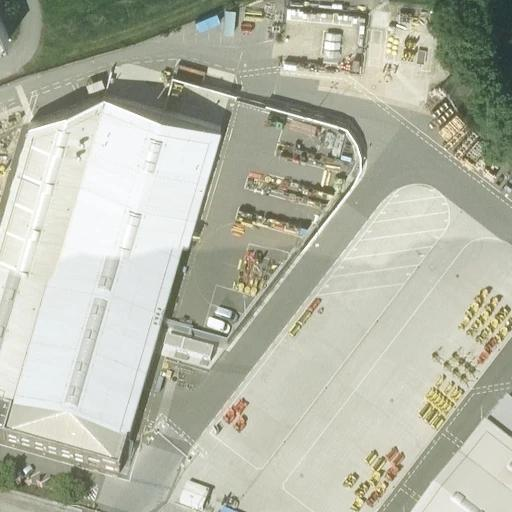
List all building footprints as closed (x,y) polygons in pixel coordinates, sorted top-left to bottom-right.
[(0,41),(9,38),(0,15),(0,41)] [(104,92),(36,120),(0,246),(0,441),(119,476),(220,125),(104,92)] [(442,119),(426,139),(442,152),(459,133),(442,119)] [(511,439),(511,404),(506,400),(483,430),(506,447),(511,439)] [(511,511),(511,451),(506,447),(483,430),(419,511),(511,511)]
